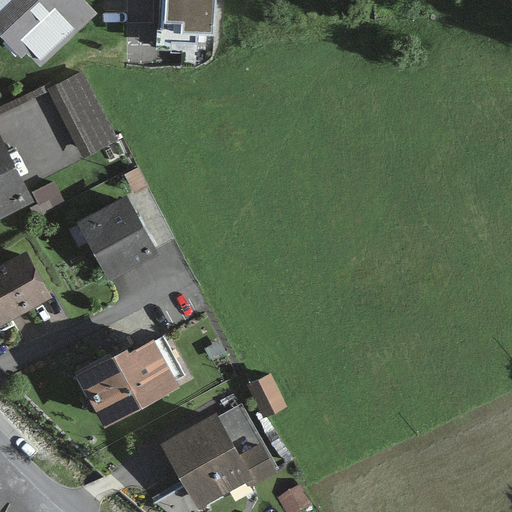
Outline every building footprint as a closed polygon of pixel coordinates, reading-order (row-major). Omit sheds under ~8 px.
[(41,52),(90,4),(85,0),(0,0),(0,28),(18,47),(28,38),(41,52)] [(164,0),(162,39),(209,42),(212,0),(164,0)] [(0,208),(32,192),(1,133),(0,133),(0,208)] [(86,217),(116,272),(147,256),(118,200),(86,217)] [(0,312),(48,287),(28,250),(0,265),(0,312)] [(79,376),(104,422),(177,383),(153,340),(127,354),(126,351),(79,376)] [(265,410),(287,400),(271,366),(249,376),(265,410)] [(204,508),(249,481),(209,414),(163,441),(204,508)] [(264,478),(281,468),(264,437),(246,447),(264,478)] [(295,511),(313,500),(303,482),(285,492),(295,511)]
